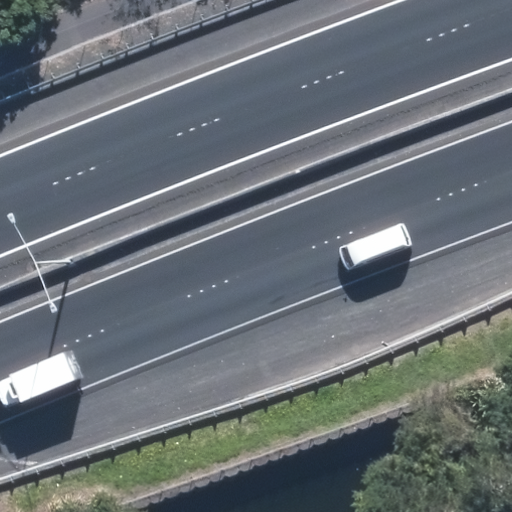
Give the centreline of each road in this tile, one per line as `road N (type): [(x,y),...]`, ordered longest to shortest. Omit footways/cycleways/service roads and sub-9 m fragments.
road 1 (motorway): [(0,207),(511,8)]
road 2 (motorway): [(511,169),(0,368)]
